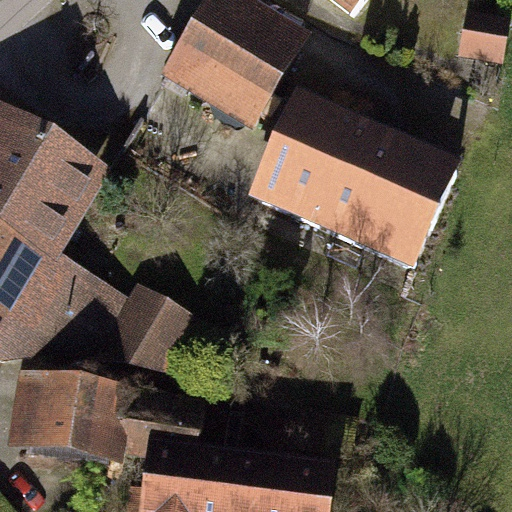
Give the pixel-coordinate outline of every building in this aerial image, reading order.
[(236,0),(217,0),(163,88),(257,144),(315,48),(236,0)] [(307,0),(355,37),(383,0),(307,0)] [(511,54),(511,25),(469,18),(461,65),(509,73),(511,54)] [(467,181),(300,106),(251,216),(417,291),(467,181)] [(0,368),(34,387),(27,457),(136,472),(141,444),(167,447),(216,452),(223,408),(198,405),(235,344),(143,293),(135,307),(68,270),(117,181),(0,115),(0,368)] [(212,467),(162,461),(156,511),(154,511),(136,510),(135,511),(345,511),(349,484),(360,485),(365,444),(306,437),(301,478),(212,467)]
